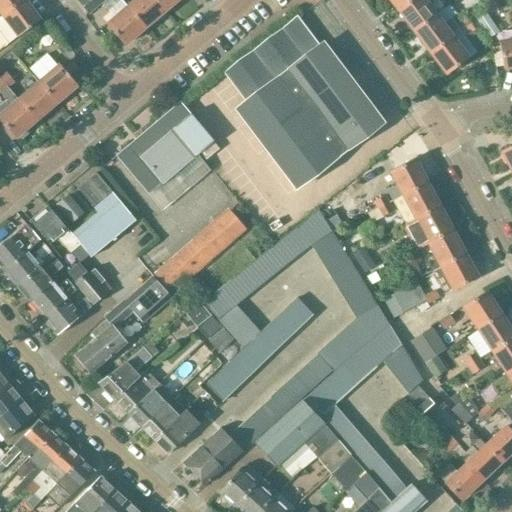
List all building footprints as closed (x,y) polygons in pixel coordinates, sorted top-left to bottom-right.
[(20,0),(0,0),(0,12),(1,14),(20,0)] [(18,36),(39,20),(23,0),(20,0),(1,14),(18,36)] [(78,0),(89,13),(105,0),(78,0)] [(155,0),(135,0),(127,7),(144,27),(164,10),(155,0)] [(155,0),(164,10),(175,0),(155,0)] [(389,0),(397,10),(409,0),(389,0)] [(409,0),(397,10),(413,31),(443,8),(437,0),(409,0)] [(106,26),(123,46),(144,27),(127,7),(106,26)] [(436,15),(444,9),(443,8),(413,31),(430,53),(452,36),(460,30),(451,18),(442,24),(436,15)] [(458,21),(463,27),(474,19),(470,13),(458,21)] [(382,123),(322,44),(318,47),(297,19),(225,73),(247,102),(236,110),(296,189),(382,123)] [(468,34),(480,26),(474,19),(463,27),(468,34)] [(468,58),(452,36),(430,53),(446,74),(468,58)] [(511,40),(499,43),(503,68),(511,66),(511,40)] [(75,85),(58,65),(39,82),(56,102),(75,85)] [(14,82),(6,72),(0,76),(0,78),(8,88),(14,82)] [(39,82),(18,100),(35,121),(56,102),(39,82)] [(5,103),(9,108),(0,115),(0,121),(14,138),(35,121),(18,100),(8,88),(1,93),(7,101),(5,103)] [(213,142),(179,102),(115,156),(147,194),(160,183),(162,185),(213,142)] [(511,145),(500,151),(511,172),(511,145)] [(386,190),(391,201),(403,196),(402,195),(426,183),(413,159),(389,171),(397,185),(386,190)] [(78,191),(104,221),(122,206),(96,175),(78,191)] [(402,195),(403,196),(415,219),(438,206),(426,183),(402,195)] [(373,201),(377,209),(389,203),(385,195),(373,201)] [(57,204),(72,222),(81,214),(67,196),(57,204)] [(341,211),(334,200),(318,209),(331,233),(333,232),(354,220),(347,208),(341,211)] [(381,216),(393,210),(389,203),(377,209),(381,216)] [(71,252),(80,262),(88,255),(49,206),(30,222),(48,245),(57,238),(70,253),(71,252)] [(451,230),(438,206),(415,219),(400,226),(412,251),(413,250),(414,251),(428,243),(451,230)] [(302,254),(310,247),(318,209),(286,235),(302,254)] [(331,233),(318,209),(310,247),(316,257),(338,244),(331,233)] [(227,212),(191,243),(207,262),(243,230),(227,212)] [(27,225),(0,246),(0,265),(4,271),(28,252),(28,251),(40,241),(27,225)] [(428,243),(440,266),(463,253),(451,230),(428,243)] [(302,254),(286,235),(277,242),(292,262),(302,254)] [(292,262),(277,242),(267,250),(283,269),(292,262)] [(171,293),(207,262),(191,243),(155,275),(171,293)] [(338,244),(316,257),(323,267),(345,254),(338,244)] [(34,259),(28,252),(4,271),(18,287),(41,268),(40,266),(44,262),(41,259),(43,257),(47,262),(53,257),(44,245),(36,252),(38,255),(34,259)] [(283,269),(267,250),(258,257),(274,276),(283,269)] [(413,250),(412,251),(402,256),(406,263),(417,258),(414,251),(413,250)] [(476,278),(463,254),(463,253),(440,266),(453,290),(476,278)] [(345,254),(323,267),(329,277),(351,264),(345,254)] [(274,276),(258,257),(249,265),(264,284),(274,276)] [(41,268),(18,287),(31,303),(54,284),(52,282),(57,278),(54,275),(62,268),(57,261),(44,271),(41,268)] [(73,283),(85,297),(84,299),(88,304),(90,303),(93,306),(106,294),(111,289),(94,269),(89,273),(87,271),(86,272),(78,263),(66,273),(74,282),(73,283)] [(351,264),(329,277),(335,288),(357,274),(351,264)] [(264,284),(249,265),(240,272),(255,291),(264,284)] [(240,272),(231,279),(246,298),(255,291),(240,272)] [(357,274),(335,288),(341,298),(363,284),(357,274)] [(54,284),(31,303),(44,319),(67,300),(67,299),(76,291),(66,279),(57,287),(54,284)] [(237,306),(246,298),(231,279),(201,303),(237,306)] [(383,300),(393,319),(423,303),(411,283),(383,300)] [(363,284),(341,298),(348,308),(370,295),(363,284)] [(424,295),(429,304),(439,298),(434,289),(424,295)] [(463,306),(478,329),(500,315),(485,292),(463,306)] [(370,295),(348,308),(354,318),(353,319),(387,325),(388,324),(370,295)] [(156,337),(156,338),(167,329),(139,297),(130,306),(125,300),(109,312),(131,338),(143,329),(152,341),(156,337)] [(281,312),(290,320),(304,306),(296,297),(281,312)] [(91,307),(88,304),(84,299),(77,304),(85,312),(91,307)] [(58,335),(81,316),(67,300),(44,319),(58,335)] [(186,314),(196,327),(210,315),(199,302),(186,314)] [(225,328),(228,331),(245,315),(237,306),(201,303),(218,321),(225,328)] [(313,315),(304,306),(290,320),(298,328),(313,315)] [(281,312),(273,320),(290,337),(298,328),(290,320),(281,312)] [(254,324),(245,315),(228,331),(237,340),(254,324)] [(438,322),(444,330),(454,323),(449,315),(438,322)] [(492,351),(511,338),(511,332),(500,315),(478,329),(492,351)] [(211,317),(196,329),(229,362),(230,361),(239,353),(244,348),(237,340),(228,331),(225,328),(223,330),(211,317)] [(361,347),(387,325),(353,319),(343,328),(361,347)] [(281,345),(290,337),(273,320),(264,328),(281,345)] [(90,374),(125,343),(107,322),(103,326),(102,324),(91,333),(96,338),(75,356),(90,374)] [(261,331),(254,324),(237,340),(244,348),(247,344),(256,336),(261,331)] [(361,347),(355,351),(373,371),(382,363),(401,346),(388,324),(387,325),(361,347)] [(414,339),(435,376),(441,372),(434,360),(449,351),(435,327),(414,339)] [(273,353),(281,345),(264,328),(261,331),(256,336),(273,353)] [(361,347),(343,328),(334,336),(351,355),(355,351),(361,347)] [(264,361),(273,353),(256,336),(247,344),(264,361)] [(351,355),(334,336),(325,345),(341,363),(345,360),(351,355)] [(511,338),(492,351),(507,373),(511,369),(511,338)] [(101,387),(114,400),(139,376),(135,372),(156,351),(148,342),(142,348),(101,387)] [(256,369),(264,361),(247,344),(244,348),(239,353),(256,369)] [(316,353),(316,354),(332,371),(336,368),(341,363),(325,345),(316,353)] [(382,363),(390,373),(408,357),(401,346),(382,363)] [(373,371),(355,351),(351,355),(345,360),(364,380),(373,371)] [(247,378),(256,369),(239,353),(230,361),(247,378)] [(468,367),(479,361),(475,353),(463,360),(468,367)] [(324,378),(326,376),(332,371),(316,354),(308,361),(324,378)] [(390,373),(398,384),(415,369),(408,357),(390,373)] [(345,360),(341,363),(336,368),(354,388),(364,380),(345,360)] [(239,386),(247,378),(230,361),(229,362),(222,369),(239,386)] [(308,361),(300,368),(316,385),(324,378),(308,361)] [(472,374),(483,367),(479,361),(468,367),(472,374)] [(300,368),(292,375),(308,393),(316,385),(300,368)] [(336,368),(332,371),(326,376),(345,397),(354,388),(336,368)] [(231,394),(239,386),(222,369),(213,377),(231,394)] [(422,381),(415,369),(398,384),(406,395),(417,385),(422,381)] [(511,369),(501,377),(490,384),(498,396),(486,405),(493,412),(498,408),(500,410),(511,402),(511,369)] [(145,370),(139,376),(114,400),(127,413),(158,383),(151,377),(145,370)] [(292,375),(284,383),(300,400),(308,393),(292,375)] [(324,378),(316,385),(308,393),(300,400),(335,405),(345,397),(326,376),(324,378)] [(205,385),(222,402),(231,394),(213,377),(205,385)] [(140,427),(170,399),(172,397),(158,383),(127,413),(140,427)] [(284,383),(276,390),(292,407),(300,400),(284,383)] [(429,408),(433,404),(417,385),(406,395),(403,398),(420,416),(429,408)] [(0,415),(19,400),(7,386),(0,391),(0,415)] [(268,397),(270,399),(284,414),(292,407),(276,390),(268,397)] [(140,427),(141,427),(153,440),(178,416),(170,408),(175,404),(170,399),(140,427)] [(275,422),(284,414),(270,399),(261,407),(275,422)] [(19,400),(0,415),(0,441),(32,415),(19,400)] [(358,506),(352,511),(381,511),(386,508),(392,503),(384,494),(375,485),(367,475),(359,466),(351,457),(342,448),(334,439),(326,430),(300,400),(292,407),(284,414),(275,422),(267,430),(258,438),(253,442),(276,467),(280,464),(291,478),(316,457),(358,506)] [(343,414),(335,405),(300,400),(326,430),(343,414)] [(451,410),(465,425),(473,418),(467,411),(466,411),(459,402),(451,410)] [(484,421),(493,412),(486,405),(476,413),(477,414),(484,421)] [(183,412),(178,416),(153,440),(167,454),(192,431),(203,420),(188,406),(183,412)] [(267,430),(275,422),(261,407),(253,415),(267,430)] [(343,414),(326,430),(334,439),(351,424),(343,414)] [(258,438),(267,430),(253,415),(244,422),(258,438)] [(0,458),(0,460),(6,466),(19,451),(26,458),(27,459),(51,433),(37,420),(13,446),(0,458)] [(253,442),(258,438),(244,422),(236,430),(249,445),(253,442)] [(351,424),(334,439),(342,448),(360,433),(351,424)] [(511,432),(507,426),(486,446),(501,461),(511,450),(511,432)] [(241,453),(227,437),(220,429),(182,463),(204,486),(241,453)] [(236,430),(227,437),(241,453),(249,445),(236,430)] [(33,480),(65,446),(51,433),(27,459),(30,461),(36,467),(33,471),(32,469),(25,477),(31,482),(33,480)] [(360,433),(342,448),(351,457),(368,442),(360,433)] [(454,453),(460,448),(460,447),(452,438),(445,444),(454,453)] [(368,442),(351,457),(359,466),(376,452),(368,442)] [(454,453),(445,444),(439,449),(447,459),(454,453)] [(34,494),(40,500),(46,494),(79,458),(65,446),(33,480),(40,487),(34,494)] [(460,448),(454,453),(455,454),(465,465),(480,481),(501,461),(486,446),(478,454),(472,446),(464,453),(460,448)] [(376,452),(359,466),(367,475),(384,461),(376,452)] [(46,494),(59,507),(69,496),(93,471),(79,458),(46,494)] [(384,461),(367,475),(375,485),(392,470),(384,461)] [(244,463),(218,492),(234,506),(256,482),(258,484),(263,480),(244,463)] [(449,464),(437,476),(445,484),(460,500),(480,481),(465,465),(457,473),(449,464)] [(392,470),(375,485),(384,494),(400,480),(392,470)] [(74,503),(65,511),(92,511),(113,489),(99,476),(74,503)] [(25,477),(12,491),(17,497),(31,482),(25,477)] [(257,511),(271,497),(272,497),(277,492),(263,480),(258,484),(256,482),(234,506),(240,511),(257,511)] [(400,480),(384,494),(392,503),(395,501),(403,493),(408,489),(400,480)] [(412,485),(408,489),(403,493),(417,509),(426,500),(412,485)] [(117,511),(127,502),(113,489),(92,511),(117,511)] [(292,511),(296,509),(277,492),(272,497),(271,497),(257,511),(292,511)] [(395,501),(404,511),(413,511),(417,509),(403,493),(395,501)] [(40,500),(34,494),(33,494),(24,504),(31,511),(40,500)] [(404,511),(395,501),(392,503),(386,508),(389,511),(404,511)] [(137,511),(127,502),(117,511),(137,511)]
